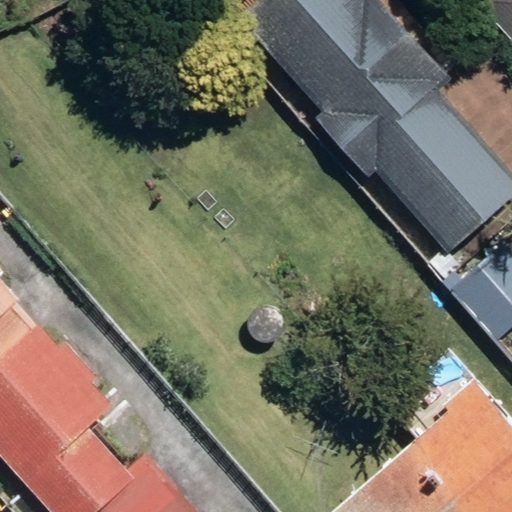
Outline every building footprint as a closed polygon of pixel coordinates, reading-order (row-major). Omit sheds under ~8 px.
[(370,0),(259,0),(236,21),(320,115),(312,122),(366,182),(376,174),(450,257),(511,201),(511,180),(434,93),(445,83),(370,0)] [(511,0),(476,0),(474,2),(511,43),(511,0)] [(511,331),(511,250),(504,242),(448,293),(497,346),(511,331)] [(0,359),(34,330),(13,307),(17,304),(0,285),(0,359)] [(159,511),(177,496),(179,495),(145,457),(127,473),(87,429),(111,408),(37,327),(34,330),(0,359),(0,462),(44,511),(159,511)] [(335,511),(511,511),(511,429),(470,382),(439,409),(445,415),(335,511)] [(191,511),(177,496),(159,511),(191,511)]
